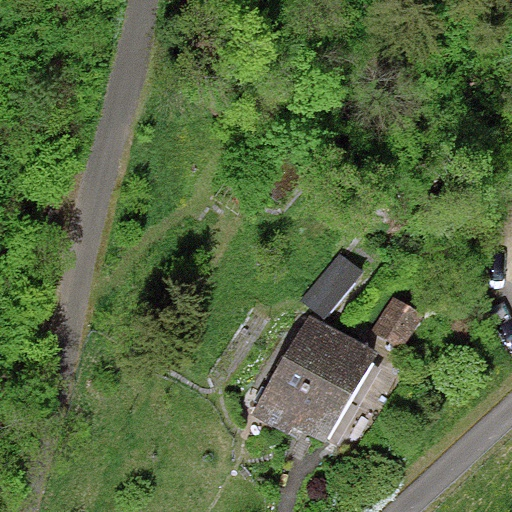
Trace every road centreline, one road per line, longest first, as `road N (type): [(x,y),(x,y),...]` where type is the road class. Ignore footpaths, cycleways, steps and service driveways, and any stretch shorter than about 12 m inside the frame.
road 1 (unclassified): [(148,0),(12,511)]
road 2 (unclassified): [(399,511),(511,409)]
